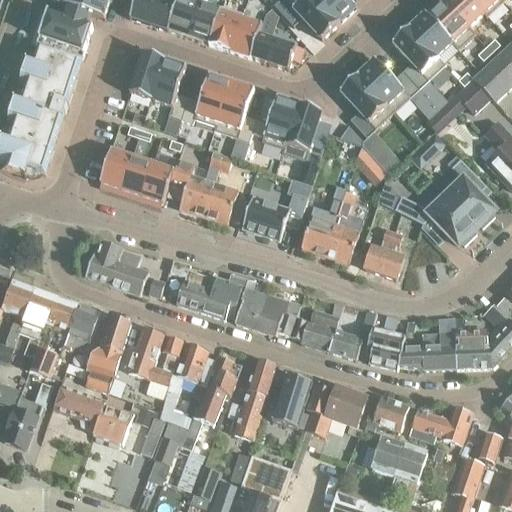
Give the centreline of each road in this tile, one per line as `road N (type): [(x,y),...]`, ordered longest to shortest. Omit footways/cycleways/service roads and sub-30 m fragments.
road 1 (unclassified): [(61,211),(66,282),(84,297),(405,395),(478,393),(511,367)]
road 2 (residential): [(61,211),(116,35),(310,92),(408,0)]
road 3 (unclassified): [(61,211),(400,306),(450,302),(511,250)]
